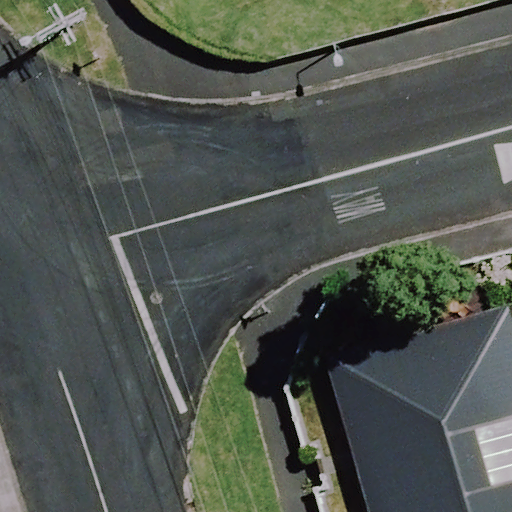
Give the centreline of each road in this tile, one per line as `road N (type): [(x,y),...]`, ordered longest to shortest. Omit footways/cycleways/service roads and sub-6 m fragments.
road 1 (residential): [(27,265),(511,117)]
road 2 (residential): [(100,511),(27,265)]
